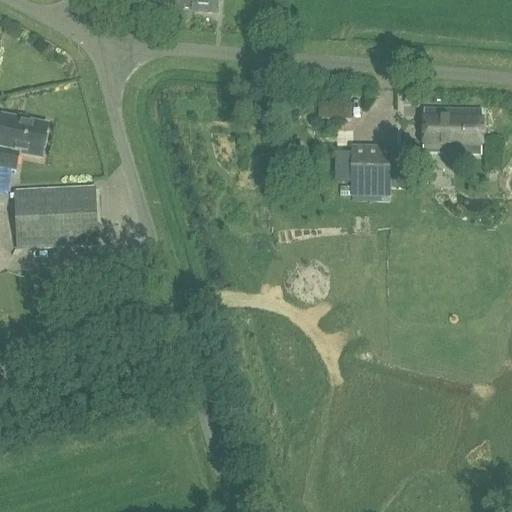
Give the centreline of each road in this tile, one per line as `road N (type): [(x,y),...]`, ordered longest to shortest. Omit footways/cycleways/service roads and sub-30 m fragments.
road 1 (unclassified): [(232,511),(113,123),(96,38)]
road 2 (unclassified): [(96,38),(159,51),(511,81)]
road 3 (track): [(0,368),(174,326)]
